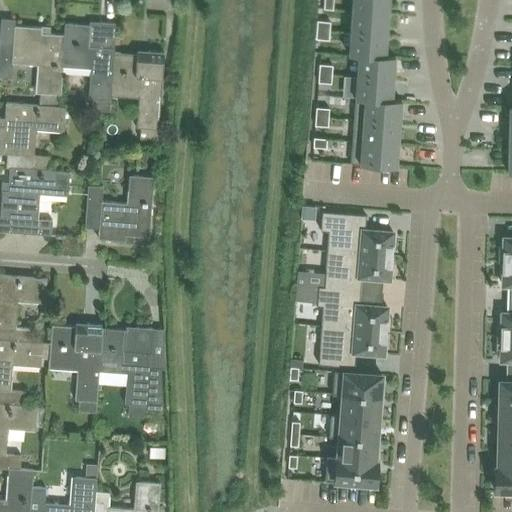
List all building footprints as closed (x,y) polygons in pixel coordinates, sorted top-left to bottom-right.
[(334,9),(334,0),(325,0),(325,8),(334,9)] [(389,13),(390,0),(353,0),(353,10),(389,13)] [(388,35),(389,13),(353,10),(351,32),(388,35)] [(330,30),(331,21),(318,20),(317,29),(330,30)] [(64,23),(63,36),(62,62),(89,64),(86,99),(91,99),(90,110),(108,111),(110,91),(112,53),(114,24),(99,23),(98,31),(88,30),(88,25),(64,23)] [(62,62),(63,36),(40,34),(40,28),(13,26),(12,40),(0,39),(0,76),(11,77),(12,64),(40,66),(38,93),(59,95),(62,62)] [(330,39),(330,30),(317,29),(317,38),(330,39)] [(386,55),(388,35),(351,32),(349,53),(396,57),(396,56),(386,55)] [(162,53),(146,52),(135,51),(135,55),(112,53),(110,91),(137,93),(135,128),(138,128),(137,138),(156,140),(162,53)] [(394,79),(396,57),(349,53),(349,55),(359,55),(357,76),(394,79)] [(333,74),(333,65),(320,64),(320,73),(333,74)] [(332,83),(333,74),(320,73),(319,82),(332,83)] [(393,99),(394,79),(357,76),(356,97),(402,101),(402,100),(393,99)] [(400,122),(402,101),(356,97),(354,119),(400,122)] [(32,156),(34,126),(63,128),(64,107),(5,103),(3,127),(0,126),(0,153),(9,154),(8,167),(46,170),(47,157),(32,156)] [(329,117),(330,108),(317,107),(316,116),(329,117)] [(329,126),(329,117),(316,116),(315,125),(329,126)] [(399,144),(400,122),(354,119),(353,141),(399,144)] [(328,138),(314,137),(314,146),(327,147),(328,138)] [(397,166),(399,144),(353,141),(351,163),(397,166)] [(68,172),(46,170),(8,167),(7,191),(1,190),(0,205),(0,217),(13,218),(12,232),(49,235),(50,221),(37,220),(39,191),(67,193),(68,172)] [(102,187),(86,186),(83,224),(98,225),(96,239),(123,241),(124,235),(147,236),(152,177),(132,175),(129,204),(100,201),(102,187)] [(329,231),(328,250),(392,255),(393,231),(366,229),(367,214),(323,211),(321,230),(329,231)] [(511,237),(504,237),(504,246),(499,246),(499,261),(511,261),(511,237)] [(390,279),(392,255),(328,250),(325,287),(319,286),(319,287),(361,290),(362,276),(390,279)] [(511,261),(499,261),(499,262),(503,262),(503,285),(511,284),(511,261)] [(0,340),(28,342),(28,341),(29,327),(14,326),(16,297),(43,299),(45,278),(0,275),(0,340)] [(298,275),(297,285),(305,285),(305,275),(298,275)] [(360,304),(361,290),(319,287),(318,305),(324,305),(322,325),(391,330),(392,316),(387,316),(388,306),(360,304)] [(511,336),(511,312),(502,312),(501,335),(497,335),(497,336),(511,336)] [(99,367),(101,328),(102,324),(75,322),(75,326),(51,325),(47,364),(76,367),(74,400),(78,400),(77,411),(95,412),(98,382),(99,367)] [(391,331),(391,330),(322,325),(319,364),(355,366),(356,352),(384,354),(386,331),(391,331)] [(152,328),(136,327),(135,335),(124,334),(125,330),(101,328),(99,367),(114,369),(126,370),(124,404),(128,404),(127,415),(146,416),(146,410),(163,411),(160,368),(148,367),(152,328)] [(511,336),(497,336),(496,350),(501,350),(501,360),(511,359),(511,336)] [(41,342),(28,341),(28,342),(0,340),(0,403),(23,405),(24,391),(9,390),(12,361),(39,363),(41,342)] [(291,367),(290,379),(298,380),(299,367),(291,367)] [(382,374),(335,370),(333,393),(381,396),(382,374)] [(511,402),(511,380),(500,380),(500,403),(511,402)] [(302,402),(303,390),(295,390),(294,402),(302,402)] [(379,418),(381,396),(333,393),(333,394),(343,395),(341,415),(379,418)] [(511,402),(500,403),(499,424),(511,424),(511,402)] [(36,406),(23,405),(0,403),(0,468),(11,469),(18,470),(19,454),(4,453),(7,424),(34,427),(36,406)] [(331,414),(329,436),(339,437),(377,440),(379,418),(341,415),(331,414)] [(300,434),(301,421),(292,421),(292,433),(300,434)] [(511,424),(499,424),(499,446),(511,446),(511,424)] [(291,445),(299,445),(300,434),(292,433),(291,445)] [(376,460),(377,440),(339,437),(338,457),(327,456),(327,457),(378,461),(378,460),(376,460)] [(511,446),(499,446),(498,466),(496,466),(496,467),(511,467),(511,446)] [(150,458),(165,459),(165,449),(150,448),(150,458)] [(290,454),(289,466),(297,467),(298,455),(290,454)] [(327,457),(326,480),(376,484),(378,461),(327,457)] [(511,467),(496,467),(496,490),(511,490),(511,467)] [(28,511),(30,485),(31,471),(18,470),(11,469),(8,500),(0,499),(0,511),(28,511)] [(92,511),(95,490),(96,478),(88,477),(76,476),(73,504),(44,502),(45,487),(30,485),(28,511),(92,511)] [(109,491),(95,490),(92,511),(157,511),(159,483),(139,481),(137,510),(108,507),(109,491)]
